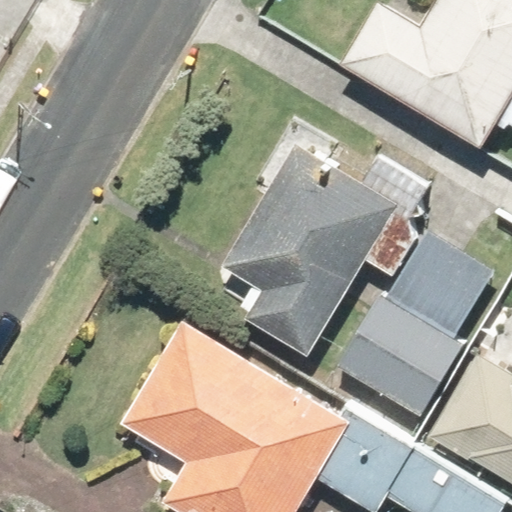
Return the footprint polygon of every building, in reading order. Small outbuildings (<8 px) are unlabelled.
[(395,0),(387,0),(351,57),(489,144),(511,107),(511,0),(441,0),(428,21),(395,0)] [(396,267),(446,183),(391,150),(376,176),(305,134),(230,259),(268,282),(251,310),(318,350),(375,254),(396,267)] [(462,332),(500,272),(432,228),(347,360),(423,409),(470,337),(462,332)] [(134,412),(193,452),(168,489),(201,511),(305,511),(332,472),(388,509),(400,492),(430,511),(504,511),(510,505),(353,401),(345,413),(198,316),(134,412)] [(511,366),(480,348),(434,431),(511,474),(511,366)]
